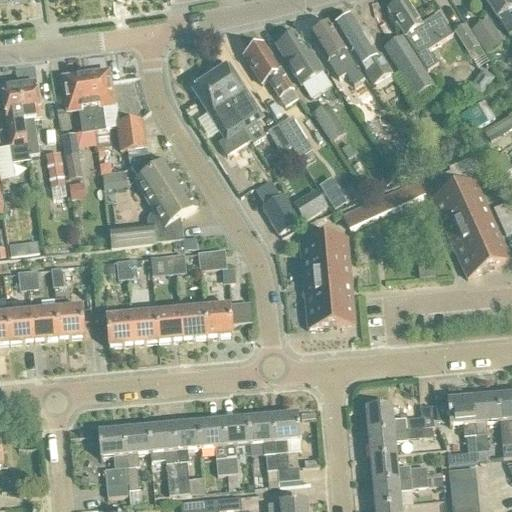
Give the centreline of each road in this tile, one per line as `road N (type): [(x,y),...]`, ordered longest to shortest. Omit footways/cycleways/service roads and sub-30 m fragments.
road 1 (residential): [(273,379),(254,261),(173,132),(144,31)]
road 2 (residential): [(54,400),(273,379)]
road 3 (residential): [(511,298),(394,309),(400,366)]
road 4 (residential): [(299,0),(144,31)]
road 5 (residential): [(144,31),(0,51)]
road 6 (residential): [(331,373),(344,511)]
